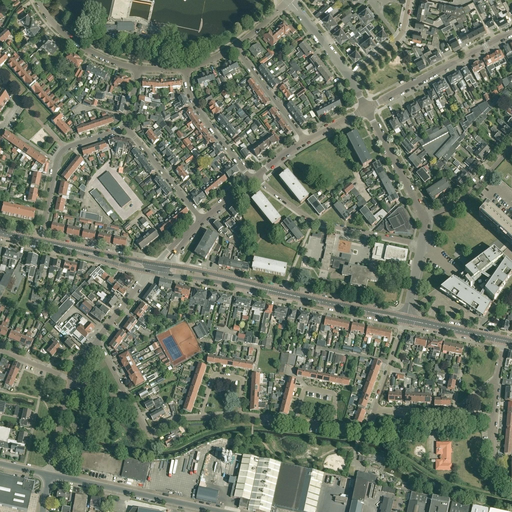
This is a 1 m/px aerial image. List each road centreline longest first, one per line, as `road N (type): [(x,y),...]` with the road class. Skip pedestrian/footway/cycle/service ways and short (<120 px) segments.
road 1 (residential): [(422,245),(312,221),(256,176)]
road 2 (unclassified): [(219,511),(48,474)]
road 3 (unclassified): [(366,108),(511,32)]
road 4 (residential): [(39,242),(60,152),(126,127)]
road 5 (primary): [(152,272),(283,293)]
road 6 (residential): [(252,180),(199,112),(185,68)]
road 7 (primary): [(283,293),(159,264)]
road 8 (primary): [(406,319),(283,293)]
road 9 (unclassified): [(138,68),(84,48),(36,0)]
road 10 (residential): [(424,217),(366,108)]
